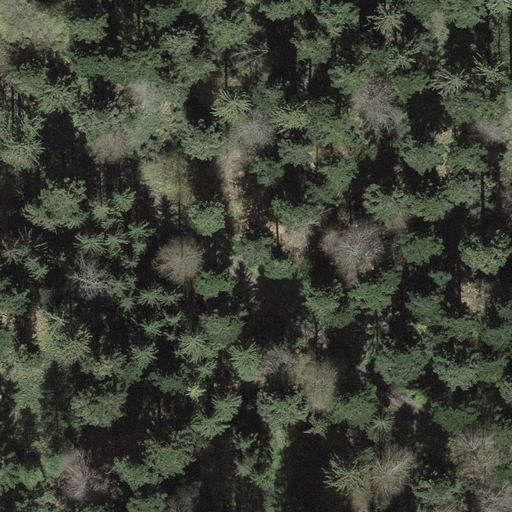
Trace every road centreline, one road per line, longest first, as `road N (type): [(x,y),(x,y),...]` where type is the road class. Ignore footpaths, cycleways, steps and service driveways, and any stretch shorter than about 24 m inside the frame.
road 1 (track): [(0,100),(416,412),(511,446)]
road 2 (track): [(459,0),(405,106),(322,210),(284,307)]
